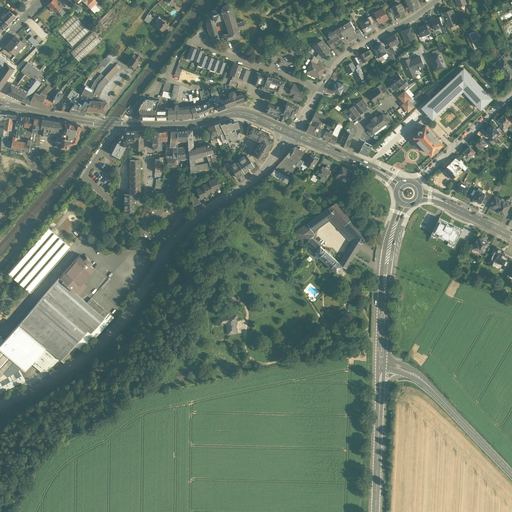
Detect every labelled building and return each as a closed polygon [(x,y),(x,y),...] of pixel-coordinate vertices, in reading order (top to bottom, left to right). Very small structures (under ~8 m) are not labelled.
[(56,2),(54,0),(52,0),(47,5),(55,13),(57,12),(61,8),(63,6),(60,3),(58,0),(56,2)] [(85,0),(83,2),(90,9),(94,5),(97,3),(95,0),(94,0),(85,0)] [(415,0),(405,0),(409,9),(414,7),(413,5),(417,4),(415,0)] [(76,3),(71,7),(77,13),(82,9),(76,3)] [(221,10),(221,12),(218,13),(219,19),(223,18),(228,33),(225,34),(223,34),(223,35),(224,35),(225,40),(225,41),(226,40),(230,39),(230,40),(231,39),(234,37),(235,38),(235,37),(239,36),(239,37),(240,37),(240,36),(241,35),(239,29),(242,28),(243,29),(243,28),(245,28),(246,28),(245,27),(246,25),(247,26),(247,25),(246,25),(246,23),(246,22),(245,22),(243,21),(244,20),(243,20),(243,21),(241,22),(241,21),(240,21),(241,22),(236,23),(236,20),(235,20),(232,8),(231,6),(229,5),(227,4),(225,4),(223,5),(221,7),(221,10)] [(403,12),(400,4),(392,7),(392,8),(395,13),(396,16),(403,12)] [(99,10),(94,5),(90,9),(95,14),(99,10)] [(388,18),(383,8),(383,9),(378,11),(379,13),(375,15),(374,13),(375,15),(377,19),(378,22),(379,24),(385,21),(384,20),(388,18)] [(448,11),(444,13),(450,28),(458,24),(452,9),(448,11)] [(9,10),(5,14),(4,13),(2,15),(3,16),(2,18),(8,24),(15,17),(9,10)] [(212,15),(210,13),(207,16),(206,22),(207,29),(212,39),(219,36),(214,20),(213,21),(212,15)] [(89,31),(73,15),(57,30),(72,47),(89,31)] [(147,15),(144,21),(148,24),(152,19),(147,15)] [(439,18),(431,21),(435,30),(443,26),(442,23),(439,18)] [(368,19),(363,22),(363,23),(360,25),(365,34),(369,33),(368,32),(374,28),(371,23),(368,19)] [(158,24),(156,26),(162,32),(168,25),(161,20),(158,24)] [(268,29),(263,20),(258,22),(259,25),(261,30),(262,30),(263,32),(268,29)] [(355,30),(350,22),(339,28),(344,36),(345,38),(348,43),(357,37),(358,37),(356,33),(354,31),(355,30)] [(426,24),(423,26),(418,28),(420,33),(418,33),(419,35),(420,34),(421,36),(424,35),(430,33),(428,30),(426,24)] [(339,28),(328,35),(329,36),(329,37),(331,39),(335,47),(343,42),(342,40),(343,40),(341,37),(344,36),(339,28)] [(410,28),(401,32),(404,39),(406,43),(411,41),(412,44),(415,42),(410,28)] [(82,41),(92,31),(91,30),(81,39),(82,41)] [(477,30),(470,33),(473,41),(472,41),(475,49),(483,45),(480,38),(477,30)] [(92,33),(70,53),(79,62),(100,42),(92,33)] [(394,35),(386,40),(391,47),(399,43),(394,35)] [(21,41),(15,36),(5,47),(8,50),(9,51),(11,54),(12,53),(14,56),(18,52),(18,51),(20,48),(21,49),(25,45),(21,41)] [(335,47),(331,39),(327,42),(332,49),(335,47)] [(330,52),(322,41),(318,43),(317,42),(313,45),(320,54),(322,58),(323,57),(330,52)] [(380,43),(372,48),(376,53),(378,57),(379,58),(376,59),(379,64),(385,60),(382,56),(386,53),(385,51),(386,51),(383,47),(380,43)] [(196,49),(190,47),(186,57),(192,59),(196,49)] [(196,49),(192,59),(198,61),(201,54),(202,51),(196,49)] [(365,52),(359,56),(363,63),(369,59),(374,56),(373,55),(370,50),(365,53),(365,52)] [(198,61),(197,64),(203,66),(207,56),(201,54),(198,61)] [(434,56),(430,58),(435,71),(443,67),(438,55),(434,56)] [(207,56),(203,66),(209,69),(213,58),(207,56)] [(314,56),(311,62),(316,64),(319,60),(314,56)] [(136,59),(132,57),(127,63),(134,68),(139,62),(136,59)] [(409,59),(403,61),(410,79),(415,77),(412,71),(419,68),(420,70),(421,70),(420,67),(424,66),(420,57),(410,61),(409,59)] [(213,58),(209,69),(215,71),(219,60),(213,58)] [(469,58),(464,62),(469,67),(473,63),(469,58)] [(185,61),(179,59),(174,75),(179,77),(185,61)] [(219,60),(215,71),(221,73),(225,63),(219,60)] [(504,61),(498,66),(501,70),(508,65),(504,61)] [(242,66),(233,62),(229,74),(230,74),(228,78),(230,79),(238,82),(241,83),(241,82),(244,83),(247,81),(246,80),(247,79),(247,78),(248,77),(248,76),(249,70),(241,67),(242,66)] [(316,64),(311,62),(307,72),(318,78),(320,73),(322,74),(325,68),(316,64)] [(0,71),(0,88),(14,69),(6,63),(1,70),(0,71)] [(28,63),(21,72),(24,74),(21,79),(23,81),(18,87),(27,92),(36,80),(38,77),(41,75),(42,74),(28,63)] [(358,66),(355,67),(352,63),(345,67),(349,74),(353,72),(357,77),(356,78),(358,81),(365,78),(358,66)] [(511,77),(511,69),(508,65),(501,70),(509,79),(509,80),(511,77)] [(115,66),(105,77),(109,81),(119,70),(115,66)] [(464,69),(424,106),(433,115),(463,86),(481,105),(490,97),(464,69)] [(266,75),(257,71),(255,77),(256,77),(253,84),(257,86),(261,88),(266,75)] [(398,73),(387,81),(394,89),(404,82),(398,73)] [(101,74),(95,81),(91,89),(95,91),(98,84),(104,77),(101,74)] [(46,81),(41,75),(38,77),(36,80),(39,83),(41,83),(42,84),(46,81)] [(266,75),(261,88),(268,90),(273,77),(266,75)] [(104,77),(98,84),(95,91),(93,94),(99,97),(103,88),(105,86),(109,81),(105,77),(104,77)] [(273,77),(268,90),(280,95),(281,92),(284,86),(285,82),(273,77)] [(238,82),(230,79),(228,85),(236,88),(238,82)] [(27,92),(20,101),(21,101),(29,104),(31,97),(28,96),(39,83),(36,80),(27,92)] [(343,85),(337,82),(336,85),(335,85),(332,90),(340,94),(343,89),(346,90),(349,85),(344,83),(343,85)] [(18,87),(10,83),(5,94),(20,101),(21,101),(20,101),(27,92),(18,87)] [(291,89),(289,94),(293,96),(292,98),(301,102),(305,95),(300,93),(303,88),(294,83),(291,89)] [(387,91),(382,83),(377,87),(378,89),(382,94),(387,91)] [(405,83),(398,89),(400,91),(407,85),(405,83)] [(48,84),(40,93),(45,95),(52,88),(48,84)] [(407,85),(400,91),(402,93),(405,91),(405,92),(409,88),(407,85)] [(284,86),(281,92),(288,95),(289,94),(291,89),(284,86)] [(70,88),(63,96),(67,98),(71,92),(72,90),(70,88)] [(93,94),(84,89),(83,90),(81,95),(80,96),(86,99),(90,101),(93,94)] [(378,89),(369,95),(375,102),(377,100),(378,101),(381,99),(381,98),(383,96),(382,94),(378,89)] [(216,91),(211,93),(213,99),(218,97),(219,97),(216,91)] [(234,92),(232,91),(229,92),(228,94),(229,97),(222,99),(222,101),(225,107),(226,107),(235,104),(236,104),(238,103),(242,101),(244,100),(241,92),(235,94),(234,92)] [(402,93),(399,97),(404,103),(408,100),(409,100),(411,98),(405,92),(405,91),(402,93)] [(35,93),(31,97),(29,104),(39,107),(40,106),(44,98),(45,95),(40,93),(39,95),(35,93)] [(81,95),(79,94),(76,98),(74,102),(73,103),(77,104),(78,103),(82,105),(84,101),(86,99),(80,96),(81,95)] [(55,97),(53,100),(52,102),(50,108),(54,109),(56,103),(57,102),(59,100),(55,97)] [(57,102),(56,103),(54,109),(60,110),(62,104),(64,102),(62,100),(63,99),(60,97),(57,102)] [(222,99),(220,100),(219,97),(218,97),(213,99),(214,102),(214,103),(216,108),(217,110),(225,107),(222,101),(222,99)] [(52,102),(44,98),(40,106),(50,108),(52,102)] [(64,102),(62,104),(60,110),(64,111),(70,101),(71,100),(71,99),(70,99),(69,98),(68,98),(66,101),(65,100),(64,102)] [(159,100),(148,99),(145,99),(140,105),(144,105),(144,109),(149,109),(153,110),(153,107),(156,108),(155,109),(156,109),(159,100)] [(213,99),(205,102),(206,103),(209,112),(210,112),(211,112),(212,113),(212,112),(213,112),(213,111),(212,109),(216,108),(214,103),(214,102),(213,99)] [(408,100),(404,103),(402,105),(408,112),(414,106),(409,100),(408,100)] [(458,109),(464,105),(461,100),(455,104),(458,109)] [(70,101),(64,111),(68,112),(73,103),(70,101)] [(81,107),(80,106),(76,113),(84,115),(86,110),(89,104),(84,101),(82,105),(81,107)] [(106,103),(90,101),(89,104),(86,110),(103,112),(104,112),(105,110),(106,103)] [(292,103),(287,101),(283,110),(279,120),(284,122),(285,119),(287,120),(288,116),(292,118),(294,114),(293,113),(294,111),(297,112),(299,107),(294,105),(292,104),(292,103)] [(361,101),(354,106),(360,114),(367,109),(365,107),(361,101)] [(77,104),(73,103),(68,112),(76,113),(80,106),(81,107),(82,105),(78,103),(77,104)] [(209,112),(206,103),(198,106),(198,107),(195,108),(198,117),(210,113),(209,112)] [(190,107),(178,107),(178,106),(176,104),(175,105),(174,106),(174,108),(168,108),(167,111),(167,120),(171,119),(172,118),(174,118),(175,119),(178,119),(179,118),(181,118),(182,119),(187,119),(188,118),(190,118),(191,118),(192,118),(193,117),(195,118),(198,117),(195,108),(194,105),(190,107)] [(279,106),(276,105),(275,106),(271,104),(266,113),(269,115),(279,120),(283,110),(279,108),(279,106)] [(149,109),(144,109),(144,105),(140,105),(137,112),(137,114),(136,119),(149,119),(149,109)] [(347,111),(350,116),(353,120),(360,114),(354,106),(347,111)] [(165,111),(155,111),(155,119),(167,120),(167,111),(165,111)] [(326,116),(315,112),(313,117),(322,120),(326,116)] [(17,115),(6,114),(4,122),(3,129),(8,130),(10,130),(12,122),(14,122),(15,122),(17,116),(17,115)] [(383,114),(375,120),(381,127),(389,122),(389,121),(385,116),(383,114)] [(393,120),(388,114),(385,116),(389,121),(389,122),(389,123),(393,120)] [(509,118),(505,114),(501,117),(509,126),(511,123),(510,122),(511,120),(510,118),(509,118)] [(24,117),(17,116),(15,122),(15,123),(13,136),(17,137),(17,136),(19,126),(22,126),(23,126),(25,117),(24,117)] [(33,118),(25,117),(23,126),(25,126),(32,128),(33,118)] [(509,126),(501,117),(497,121),(501,125),(501,126),(504,129),(506,127),(507,128),(509,126)] [(42,119),(33,118),(32,128),(31,132),(30,139),(30,143),(29,146),(36,147),(39,147),(40,137),(40,134),(40,130),(42,119)] [(50,120),(42,119),(40,130),(40,134),(45,135),(45,133),(48,133),(48,131),(50,120)] [(59,122),(50,120),(48,131),(48,133),(48,131),(54,132),(54,130),(58,130),(58,129),(59,122)] [(375,120),(367,126),(370,130),(373,133),(381,127),(375,120)] [(231,122),(225,125),(225,124),(220,125),(224,134),(224,135),(226,139),(229,138),(230,140),(237,137),(235,130),(234,131),(234,130),(239,128),(239,127),(237,122),(231,124),(231,122)] [(81,126),(64,123),(63,130),(61,139),(62,139),(60,147),(60,148),(63,148),(69,145),(71,144),(73,144),(77,139),(81,126)] [(219,123),(214,125),(217,135),(220,135),(222,141),(226,139),(224,135),(224,134),(220,125),(219,123)] [(214,125),(206,127),(211,144),(218,143),(216,136),(217,135),(214,125)] [(309,125),(306,133),(310,135),(310,134),(313,135),(317,128),(314,127),(309,125)] [(490,127),(488,128),(487,130),(486,132),(485,132),(486,133),(492,139),(495,137),(496,138),(500,134),(492,125),(491,127),(490,127)] [(23,126),(22,126),(21,135),(20,138),(27,139),(30,139),(31,132),(32,128),(25,126),(23,126)] [(430,131),(426,126),(421,130),(420,131),(419,132),(414,137),(431,156),(436,151),(438,151),(439,149),(443,145),(438,139),(430,131)] [(251,127),(249,132),(248,131),(245,136),(260,142),(261,143),(254,153),(258,156),(257,158),(262,161),(262,160),(263,160),(264,157),(271,144),(271,143),(272,143),(270,139),(269,139),(268,138),(270,138),(268,134),(267,134),(251,127)] [(317,128),(313,135),(319,138),(323,130),(319,129),(317,128)] [(8,130),(3,129),(2,137),(1,137),(1,140),(9,141),(9,139),(7,138),(8,130)] [(124,131),(123,132),(117,143),(125,147),(124,147),(126,144),(129,144),(133,144),(134,131),(124,131)] [(143,132),(134,131),(133,144),(133,148),(133,149),(142,149),(143,141),(142,141),(143,132)] [(187,131),(177,131),(176,141),(177,141),(181,141),(181,144),(183,144),(183,147),(188,147),(187,140),(187,131)] [(329,133),(326,131),(322,139),(329,142),(332,135),(333,132),(330,131),(329,133)] [(342,143),(341,145),(347,148),(347,146),(351,139),(353,134),(347,131),(344,138),(342,143)] [(484,136),(480,131),(476,134),(480,137),(481,136),(486,141),(488,140),(484,136)] [(167,132),(157,132),(153,132),(153,140),(151,140),(152,146),(152,150),(161,150),(161,141),(166,141),(167,132)] [(217,135),(216,136),(218,143),(219,145),(223,144),(223,145),(228,144),(226,139),(222,141),(220,135),(217,135)] [(332,135),(329,142),(335,144),(338,137),(336,137),(332,135)] [(17,137),(13,136),(12,141),(10,148),(20,150),(23,151),(25,142),(16,140),(17,137)] [(480,137),(475,141),(476,142),(475,143),(480,149),(483,146),(484,147),(488,144),(486,141),(481,136),(480,137)] [(492,139),(489,141),(493,145),(498,140),(496,138),(495,137),(492,139)] [(1,140),(1,146),(9,147),(9,148),(10,148),(12,141),(9,141),(1,140)] [(125,147),(117,143),(111,154),(119,158),(125,147)] [(366,143),(365,145),(363,144),(359,153),(365,156),(365,155),(368,156),(372,147),(373,146),(371,145),(366,143)] [(210,145),(204,146),(206,154),(206,156),(210,155),(211,160),(214,160),(214,161),(216,160),(215,158),(214,157),(210,145)] [(204,146),(195,148),(195,149),(192,149),(192,150),(193,158),(193,159),(206,156),(206,154),(204,146)] [(183,147),(176,148),(176,157),(176,158),(176,160),(189,159),(188,150),(188,147),(183,147)] [(296,147),(289,158),(286,156),(283,160),(284,160),(293,166),(294,164),(300,168),(301,166),(304,162),(300,160),(304,152),(296,147)] [(470,147),(464,152),(469,158),(475,152),(470,147)] [(247,156),(237,163),(244,174),(254,167),(252,164),(248,158),(247,156)] [(314,158),(310,156),(306,163),(304,162),(301,166),(306,169),(307,166),(313,169),(319,159),(315,157),(314,158)] [(165,157),(159,157),(159,158),(159,159),(155,159),(154,172),(161,172),(161,168),(164,168),(164,166),(165,158),(165,157)] [(172,157),(165,157),(165,158),(164,166),(176,167),(176,160),(176,158),(176,157),(172,157)] [(193,158),(189,159),(190,172),(195,171),(197,171),(199,171),(198,165),(194,166),(193,159),(193,158)] [(456,159),(444,170),(452,179),(459,173),(458,171),(461,169),(463,166),(459,162),(456,159)] [(140,160),(130,160),(130,163),(129,163),(129,167),(130,167),(130,171),(129,171),(129,175),(130,175),(130,180),(129,180),(129,184),(130,184),(130,188),(129,188),(129,192),(130,192),(130,194),(124,194),(124,212),(134,212),(134,195),(140,195),(141,195),(140,160)] [(468,167),(461,160),(459,162),(463,166),(461,169),(464,172),(468,167)] [(230,167),(231,169),(237,178),(244,174),(237,163),(230,167)] [(330,168),(326,166),(325,168),(323,167),(318,175),(322,177),(326,180),(331,172),(328,171),(330,168)] [(351,172),(342,167),(338,175),(347,180),(351,172)] [(290,179),(274,170),(270,175),(287,184),(290,179)] [(313,175),(310,180),(315,183),(318,178),(313,175)] [(347,180),(338,175),(336,178),(345,183),(347,180)] [(202,187),(196,190),(199,200),(203,198),(204,202),(208,201),(206,195),(209,194),(211,198),(214,196),(212,191),(214,191),(215,190),(217,194),(221,192),(215,179),(208,182),(208,183),(202,186),(202,187)] [(463,184),(460,183),(456,191),(465,195),(469,187),(463,184)] [(483,190),(479,188),(478,189),(473,198),(474,199),(476,200),(475,201),(476,202),(477,202),(478,202),(479,202),(480,202),(482,202),(486,195),(485,193),(482,192),(483,190)] [(344,194),(336,189),(333,194),(341,199),(344,194)] [(200,204),(197,196),(192,198),(193,207),(200,204)] [(501,199),(495,196),(490,206),(496,209),(496,211),(505,215),(510,204),(505,201),(506,200),(502,198),(501,199)] [(367,235),(337,202),(328,208),(335,215),(356,238),(361,244),(367,235)] [(328,208),(307,224),(313,231),(330,219),(335,215),(328,208)] [(356,238),(335,215),(330,219),(353,244),(356,238)] [(439,219),(431,234),(438,238),(439,235),(449,240),(448,243),(455,246),(462,230),(454,226),(454,227),(447,224),(448,223),(439,219)] [(313,231),(307,224),(294,233),(306,243),(311,238),(315,235),(313,231)] [(47,227),(7,272),(30,292),(70,247),(63,241),(47,227)] [(321,247),(311,238),(306,243),(312,249),(315,252),(321,247)] [(353,244),(340,264),(343,266),(346,269),(361,244),(356,238),(353,244)] [(489,242),(480,238),(478,241),(476,241),(471,251),(482,256),(489,242)] [(340,264),(321,247),(315,252),(317,254),(320,256),(319,257),(337,273),(343,266),(340,264)] [(504,251),(496,247),(489,261),(504,268),(510,258),(504,255),(505,254),(503,253),(504,251)] [(83,259),(78,255),(58,278),(73,292),(74,291),(82,282),(94,269),(89,265),(91,261),(86,257),(83,259)] [(504,268),(489,261),(488,263),(488,262),(487,263),(488,264),(487,266),(491,268),(491,269),(492,269),(496,271),(496,272),(497,272),(497,271),(502,273),(504,268)] [(73,292),(58,278),(55,282),(50,288),(18,325),(46,349),(55,357),(59,361),(64,365),(77,349),(81,352),(94,337),(96,339),(113,318),(86,294),(82,299),(73,292)] [(82,282),(74,291),(78,296),(86,286),(82,282)] [(15,293),(6,289),(1,301),(10,304),(15,293)] [(233,316),(219,318),(220,323),(226,323),(227,335),(237,333),(235,321),(236,321),(236,318),(237,317),(237,316),(236,315),(236,314),(235,314),(234,314),(233,315),(233,316)] [(46,349),(18,325),(0,345),(0,350),(21,368),(25,372),(31,365),(32,365),(46,349)] [(55,357),(46,349),(32,365),(41,374),(44,370),(55,357)] [(21,368),(0,350),(0,381),(19,371),(18,371),(21,368)] [(55,357),(44,370),(48,374),(59,361),(55,357)] [(0,381),(0,395),(25,382),(19,371),(0,381)]
